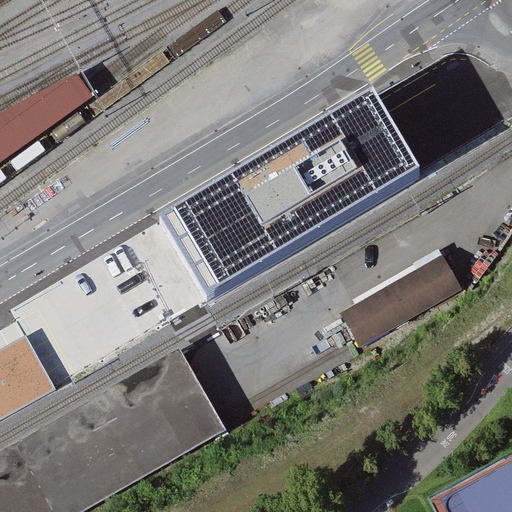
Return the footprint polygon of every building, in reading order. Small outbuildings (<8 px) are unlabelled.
[(68,79),(0,114),(0,162),(82,101),(68,79)] [(159,222),(207,303),(419,178),(371,97),(159,222)] [(354,338),(359,346),(459,288),(441,257),(341,316),(354,338)] [(0,350),(0,420),(56,390),(26,336),(0,350)] [(0,511),(81,511),(229,428),(220,414),(180,345),(0,448),(0,511)]
